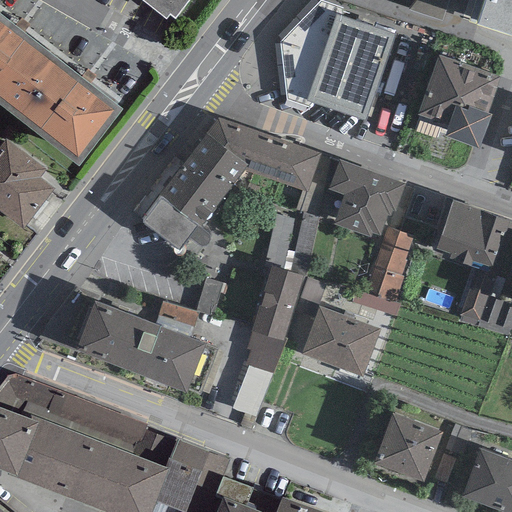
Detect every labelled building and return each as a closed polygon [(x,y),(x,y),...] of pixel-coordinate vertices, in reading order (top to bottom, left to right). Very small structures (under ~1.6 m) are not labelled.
[(123,91),(3,0),(0,0),(0,87),(79,148),(123,91)] [(342,2),(333,0),(316,0),(280,37),(285,94),(307,103),(314,95),(367,114),(396,27),(343,9),(342,2)] [(511,0),(479,0),(477,9),(511,20),(511,0)] [(502,63),(437,41),(417,101),(448,112),(445,123),(478,134),(502,63)] [(219,111),(207,125),(249,156),(244,162),(307,185),(320,146),(219,111)] [(179,240),(188,228),(191,230),(194,232),(196,233),(201,235),(204,235),(209,233),(211,229),(211,225),(209,222),(203,217),(244,162),(249,156),(207,125),(161,187),(142,213),(179,240)] [(46,163),(6,133),(0,140),(0,204),(24,223),(55,183),(40,171),(46,163)] [(404,175),(339,153),(329,182),(344,187),(334,216),(371,229),(372,225),(385,229),(386,225),(404,175)] [(511,213),(453,193),(437,240),(496,260),(511,213)] [(414,234),(386,225),(385,229),(366,290),(393,299),(414,234)] [(304,268),(271,258),(247,344),(250,346),(246,362),(272,371),(288,335),(284,333),(304,268)] [(496,270),(477,264),(462,309),(480,315),(489,292),(496,270)] [(209,283),(199,313),(214,318),(224,289),(209,283)] [(206,333),(95,290),(76,340),(187,382),(206,333)] [(511,322),(511,300),(489,292),(480,315),(511,326),(511,322)] [(381,324),(319,301),(301,346),(363,370),(381,324)] [(45,412),(55,386),(14,369),(4,371),(0,377),(0,458),(17,465),(38,410),(45,412)] [(148,422),(55,386),(45,412),(38,410),(17,465),(15,468),(127,511),(176,511),(180,503),(185,505),(209,446),(176,433),(174,438),(146,427),(148,422)] [(443,420),(391,402),(374,452),(423,473),(443,420)] [(511,452),(479,441),(463,490),(511,506),(511,452)] [(274,509),(223,488),(212,511),(277,511),(278,510),(274,509)] [(327,511),(329,507),(282,489),(274,509),(278,510),(277,511),(327,511)]
